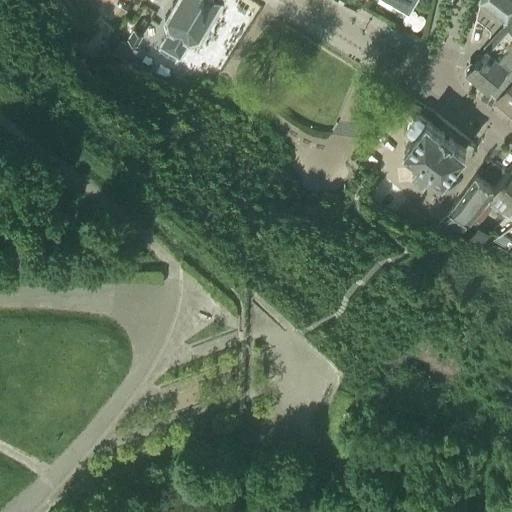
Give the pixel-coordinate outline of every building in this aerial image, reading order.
[(167,25),(168,28),(161,40),(167,44),(164,48),(172,54),(176,48),(180,52),(189,40),(192,40),(192,39),(199,37),(201,38),(202,37),(201,36),(208,24),(209,25),(210,24),(209,23),(215,11),(217,12),(218,10),(216,9),(221,0),(175,0),(174,2),(173,1),(172,3),(173,4),(167,15),(165,15),(165,17),(167,17),(169,25),(167,25)] [(511,0),(482,0),(506,18),(501,22),(506,26),(488,47),(487,46),(467,69),(490,89),(511,63),(511,0)] [(138,42),(139,39),(144,31),(135,25),(129,36),(138,42)] [(511,63),(490,89),(511,107),(511,63)] [(404,148),(415,157),(411,162),(417,166),(414,170),(425,178),(428,175),(434,179),(439,173),(446,179),(467,149),(452,138),(453,137),(442,128),(441,129),(422,113),(417,114),(407,126),(408,131),(414,135),(404,148)] [(511,209),(511,164),(508,170),(507,169),(494,187),(491,192),(511,209)] [(494,187),(477,174),(451,209),(471,222),(491,192),(494,187)] [(405,204),(396,217),(422,236),(431,224),(405,204)]
